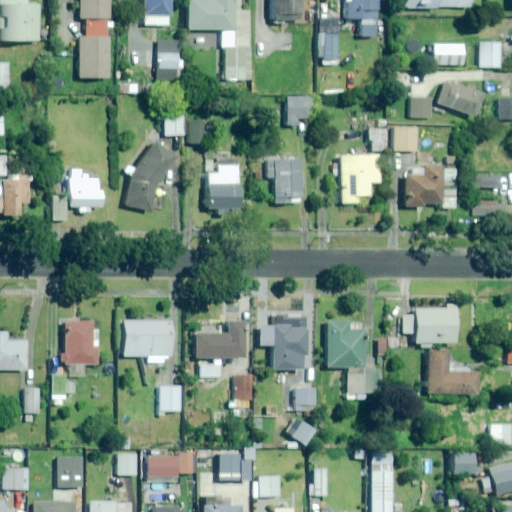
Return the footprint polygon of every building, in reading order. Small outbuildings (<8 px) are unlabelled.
[(22,0),(0,0),(0,40),(35,41),(35,4),(23,4),(22,0)] [(106,18),(105,0),(76,0),(76,18),(106,18)] [(169,25),(168,0),(141,0),(142,25),(169,25)] [(223,47),(233,47),(233,0),(184,0),(184,30),(220,31),(220,47),(223,47)] [(268,0),(267,21),(295,22),(296,0),(268,0)] [(369,37),(370,0),(346,0),(347,1),(340,1),(339,19),(356,19),(355,36),(369,37)] [(399,0),(400,8),(468,7),(467,0),(399,0)] [(76,35),(74,77),(106,79),(108,37),(76,35)] [(334,35),(320,35),(320,64),(334,64),(334,35)] [(183,43),(159,41),(157,68),(181,69),(183,43)] [(498,68),(499,43),(478,42),(478,67),(498,68)] [(460,65),(460,45),(430,45),(430,65),(460,65)] [(233,47),(223,47),(223,81),(250,81),(250,47),(233,47)] [(401,81),(391,81),(391,93),(401,93),(401,81)] [(478,94),(443,82),(435,105),(471,117),(478,94)] [(313,97),(284,97),(283,126),(296,126),(296,118),(312,119),(313,97)] [(427,100),(409,98),(408,117),(426,118),(427,100)] [(511,99),(497,99),(496,119),(511,119),(511,99)] [(182,135),(182,115),(161,115),(162,136),(182,135)] [(200,144),(202,122),(188,121),(187,143),(200,144)] [(387,150),(416,151),(417,131),(449,133),(449,125),(412,123),(412,128),(388,127),(387,150)] [(383,130),(367,130),(367,151),(383,151),(383,130)] [(132,168),(124,164),(120,173),(128,177),(120,205),(146,212),(147,208),(151,210),(159,181),(155,180),(171,153),(149,140),(132,168)] [(366,155),(366,147),(349,147),(349,156),(337,156),(338,203),(356,203),(355,196),(367,196),(367,183),(377,183),(376,155),(366,155)] [(232,211),(235,159),(216,158),(215,174),(202,173),(201,209),(232,211)] [(298,203),(296,160),(263,161),(264,178),(270,177),(271,204),(298,203)] [(419,166),(419,169),(404,169),(404,176),(400,176),(399,206),(417,207),(417,204),(435,205),(435,208),(450,208),(451,190),(437,190),(437,186),(450,187),(451,167),(438,167),(419,166)] [(85,207),(94,207),(95,192),(92,192),(92,181),(83,180),(83,175),(77,174),(77,169),(64,168),(63,197),(49,196),(48,220),(63,221),(63,206),(76,207),(76,213),(85,213),(85,207)] [(495,188),(496,175),(473,174),(472,187),(495,188)] [(26,181),(0,180),(0,215),(16,216),(16,202),(26,203),(26,181)] [(494,216),(495,197),(472,196),(471,215),(494,216)] [(457,343),(457,307),(409,307),(409,316),(398,316),(398,333),(409,333),(409,343),(457,343)] [(83,364),(94,365),(94,331),(88,331),(88,321),(62,321),(61,364),(83,364)] [(144,363),(161,363),(161,358),(165,358),(165,356),(166,356),(166,322),(119,321),(118,356),(144,357),(144,363)] [(344,331),(344,323),(323,322),(323,367),(360,368),(361,331),(344,331)] [(224,323),(224,326),(199,327),(199,335),(190,335),(190,359),(239,358),(238,323),(224,323)] [(284,329),(284,327),(268,327),(268,369),(284,369),(284,356),(301,357),(301,329),(284,329)] [(3,333),(0,332),(0,369),(21,371),(23,342),(2,341),(3,333)] [(441,372),(442,352),(423,351),(422,393),(470,395),(471,373),(441,372)] [(361,395),(361,369),(344,369),(345,395),(361,395)] [(246,375),(228,377),(230,401),(248,399),(246,375)] [(75,406),(75,380),(61,380),(61,391),(49,391),(48,406),(75,406)] [(178,412),(179,387),(157,386),(156,411),(178,412)] [(37,412),(35,388),(20,389),(22,414),(37,412)] [(313,390),(293,389),(291,410),(312,411),(313,390)] [(508,445),(508,425),(489,425),(489,445),(508,445)] [(128,438),(116,438),(116,449),(128,449),(128,438)] [(469,454),(449,453),(448,474),(468,474),(469,454)] [(134,454),(114,454),(114,475),(134,475),(134,454)] [(245,455),(215,454),(214,479),(244,480),(245,455)] [(387,511),(390,455),(370,454),(367,511),(387,511)] [(70,487),(79,487),(78,457),(53,458),(54,488),(70,487)] [(188,474),(188,457),(144,457),(144,477),(172,477),(172,474),(188,474)] [(489,493),(490,495),(511,489),(511,461),(484,467),(485,474),(474,477),(478,495),(489,493)] [(25,469),(0,468),(0,489),(25,490),(25,469)] [(324,470),(310,469),(310,496),(324,496),(324,470)] [(277,476),(256,475),(255,496),(276,497),(277,476)] [(70,511),(70,502),(70,487),(54,488),(54,502),(28,502),(27,511),(70,511)] [(128,511),(129,502),(111,502),(85,502),(84,511),(128,511)] [(149,503),(140,503),(139,511),(184,511),(184,503),(149,503)]
